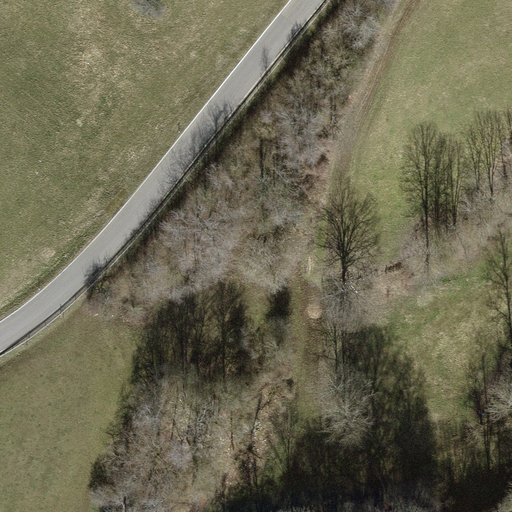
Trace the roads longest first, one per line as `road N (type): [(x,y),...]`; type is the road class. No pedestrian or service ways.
road 1 (tertiary): [(315,0),(169,189),(83,281),(0,344)]
road 2 (track): [(410,0),(364,83),(335,230)]
